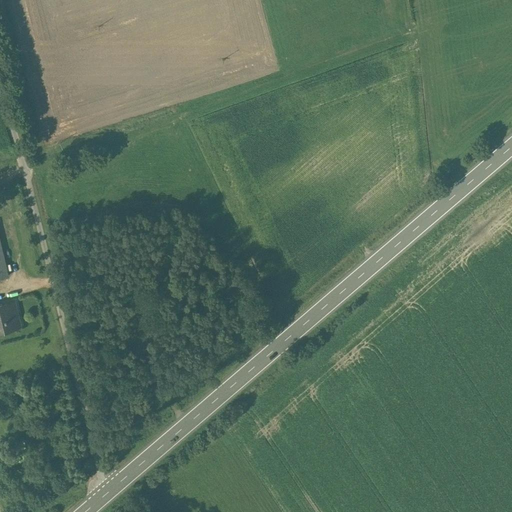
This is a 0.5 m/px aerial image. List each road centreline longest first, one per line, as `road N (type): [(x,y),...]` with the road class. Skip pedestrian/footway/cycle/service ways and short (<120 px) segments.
road 1 (secondary): [(511,145),(107,494)]
road 2 (unclassified): [(107,494),(0,88)]
